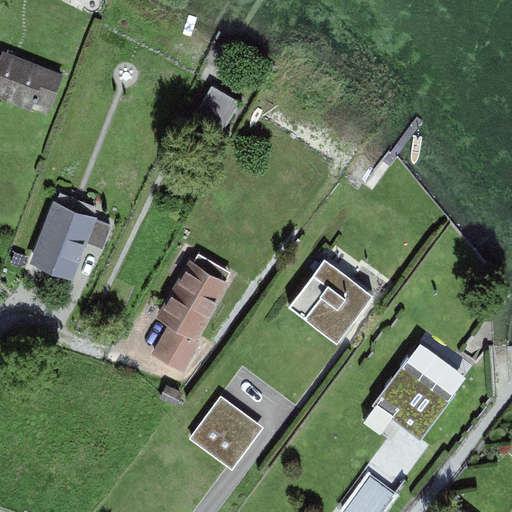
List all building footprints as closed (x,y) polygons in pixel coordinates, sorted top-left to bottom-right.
[(65,70),(5,50),(0,65),(0,93),(52,110),(65,70)] [(226,133),(245,98),(219,84),(199,119),(226,133)] [(80,277),(101,213),(59,199),(38,263),(80,277)] [(291,310),(339,347),(385,286),(337,250),(291,310)] [(200,336),(233,279),(198,259),(165,316),(200,336)] [(187,370),(203,345),(173,326),(157,351),(187,370)] [(381,403),(428,436),(455,398),(408,366),(381,403)] [(261,422),(222,393),(192,432),(231,462),(261,422)] [(351,511),(350,511),(381,511),(397,491),(378,476),(351,511)]
